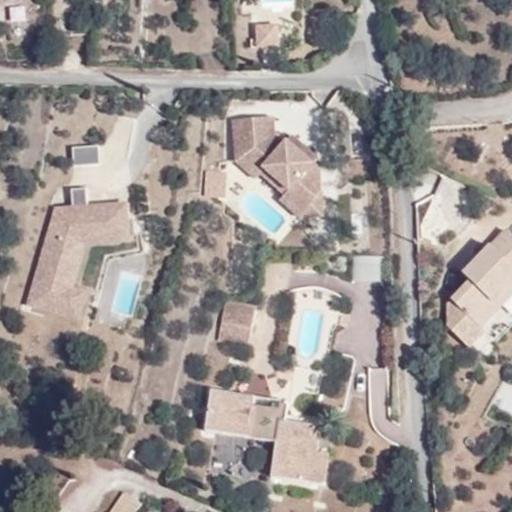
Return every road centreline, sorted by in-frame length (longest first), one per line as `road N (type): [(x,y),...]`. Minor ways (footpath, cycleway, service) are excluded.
road 1 (residential): [(377,83),(398,147),(424,511)]
road 2 (residential): [(377,83),(0,74)]
